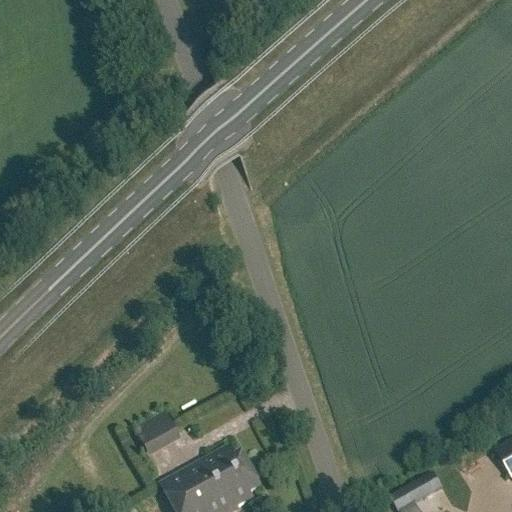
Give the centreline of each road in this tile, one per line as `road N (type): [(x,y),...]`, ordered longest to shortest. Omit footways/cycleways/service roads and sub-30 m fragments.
road 1 (tertiary): [(341,511),(166,0)]
road 2 (primary): [(0,337),(235,114),(370,0)]
